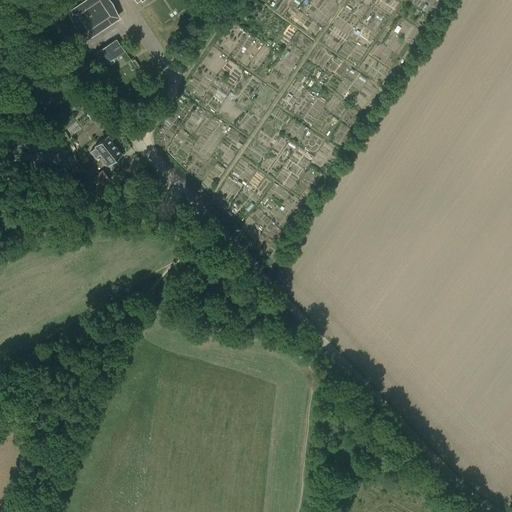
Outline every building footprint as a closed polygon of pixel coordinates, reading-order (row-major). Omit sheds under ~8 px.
[(108,0),(85,0),(68,11),(88,40),(121,18),(108,0)] [(122,51),(115,40),(97,52),(104,63),(122,51)] [(61,152),(30,152),(30,139),(24,140),(24,128),(4,128),(4,140),(6,140),(6,147),(4,147),(5,159),(18,159),(18,163),(30,163),(30,166),(61,166),(61,152)] [(107,136),(94,145),(95,147),(90,151),(95,158),(101,153),(109,164),(122,154),(107,136)] [(81,168),(75,154),(71,156),(77,170),(81,168)] [(109,179),(102,170),(92,178),(100,187),(109,179)]
